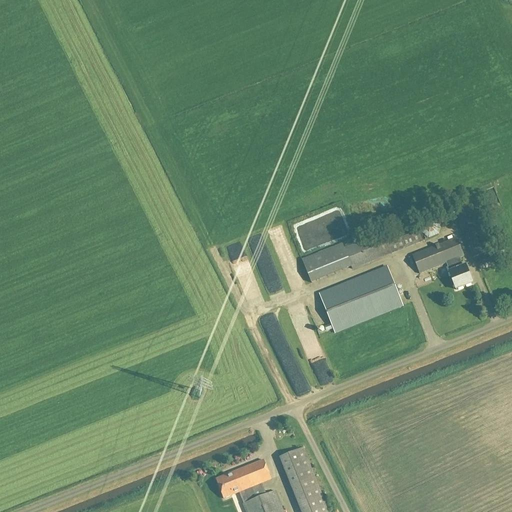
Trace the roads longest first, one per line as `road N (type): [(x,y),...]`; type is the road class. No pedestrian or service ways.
road 1 (unclassified): [(27,511),(293,406)]
road 2 (unclassified): [(293,406),(511,319)]
